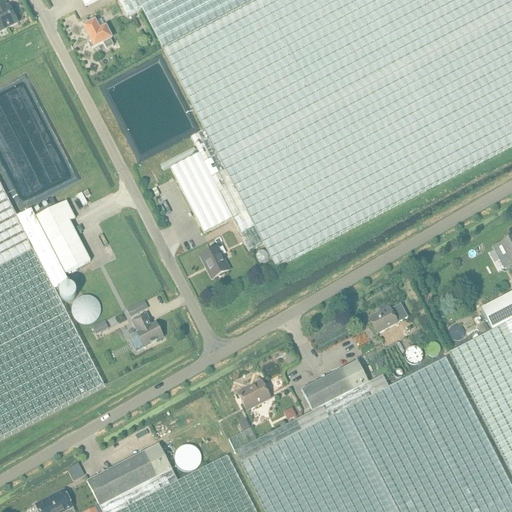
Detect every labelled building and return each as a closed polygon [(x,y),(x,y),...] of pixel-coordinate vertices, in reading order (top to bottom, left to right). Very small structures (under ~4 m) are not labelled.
[(3,0),(0,0),(0,31),(0,33),(18,24),(9,6),(7,7),(3,0)] [(82,0),(86,7),(95,2),(98,0),(119,0),(128,16),(142,9),(162,48),(255,0),(82,0)] [(263,245),(276,269),(511,147),(511,0),(264,0),(164,52),(205,132),(191,139),(199,155),(171,170),(204,235),(233,220),(249,252),(263,245)] [(100,30),(95,21),(89,24),(87,21),(82,24),(91,41),(87,43),(91,49),(103,43),(107,50),(114,46),(111,40),(112,39),(105,27),(100,30)] [(0,183),(0,439),(104,386),(55,290),(51,279),(45,267),(34,250),(24,227),(18,218),(0,183)] [(32,210),(18,218),(24,227),(34,250),(45,267),(51,279),(55,290),(69,283),(65,275),(91,262),(70,222),(75,219),(67,202),(36,218),(32,210)] [(511,237),(501,243),(494,246),(505,269),(509,267),(511,273),(511,237)] [(218,248),(209,252),(200,257),(205,266),(207,265),(214,279),(230,271),(218,248)] [(511,293),(482,309),(493,331),(511,320),(511,293)] [(102,310),(102,307),(101,305),(100,303),(98,300),(95,298),(92,297),(89,296),(87,296),(83,297),(81,298),(79,300),(77,302),(76,304),(75,306),(74,310),(74,312),(75,315),(77,318),(79,320),(82,323),(86,324),(88,324),(91,324),(93,323),(96,322),(98,320),(100,318),(101,316),(102,313),(102,310)] [(383,313),(369,321),(377,335),(398,324),(408,318),(401,304),(390,310),(390,308),(382,312),(383,313)] [(152,326),(146,315),(132,322),(138,333),(137,334),(137,335),(130,339),(136,351),(143,347),(144,349),(164,338),(156,324),(152,326)] [(449,353),(453,362),(511,476),(511,321),(493,331),(449,353)] [(93,328),(97,335),(109,329),(105,322),(93,328)] [(101,333),(105,340),(114,335),(110,328),(101,333)] [(318,423),(239,462),(265,511),(511,511),(511,487),(446,359),(389,388),(383,377),(369,384),(358,362),(302,391),(313,413),(318,423)] [(281,379),(279,378),(278,378),(276,379),(273,380),(273,382),(273,384),(275,387),(277,388),(280,387),(282,387),(283,384),(283,381),(281,379)] [(271,400),(262,382),(238,394),(247,412),(271,400)] [(313,413),(235,453),(239,462),(318,423),(313,413)] [(245,421),(238,424),(243,433),(249,430),(245,421)] [(256,511),(228,457),(178,482),(159,445),(87,482),(102,511),(256,511)] [(199,464),(199,461),(198,459),(196,456),(192,453),(190,453),(188,452),(186,453),(183,454),(180,456),(177,460),(177,464),(177,467),(178,469),(180,472),(183,474),(187,475),(190,475),(192,474),(194,473),(196,472),(198,468),(199,467),(199,464)] [(65,511),(73,508),(64,491),(35,506),(38,511),(65,511)]
